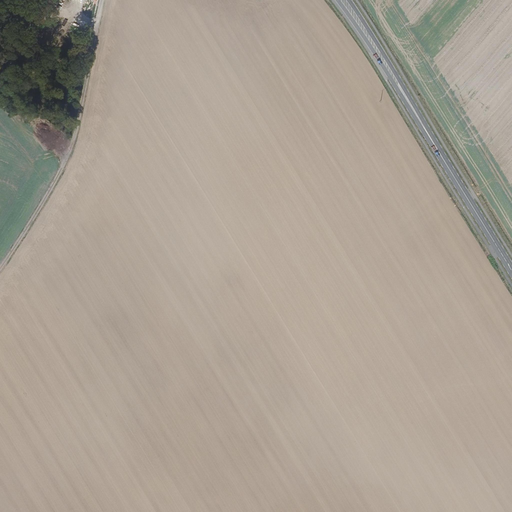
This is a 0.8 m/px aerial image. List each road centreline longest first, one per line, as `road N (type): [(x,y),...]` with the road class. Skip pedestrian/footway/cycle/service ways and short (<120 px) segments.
road 1 (track): [(99,0),(68,148),(0,264)]
road 2 (tertiary): [(427,132),(511,269)]
road 3 (tertiary): [(338,0),(427,132)]
road 4 (tertiary): [(427,132),(348,0)]
